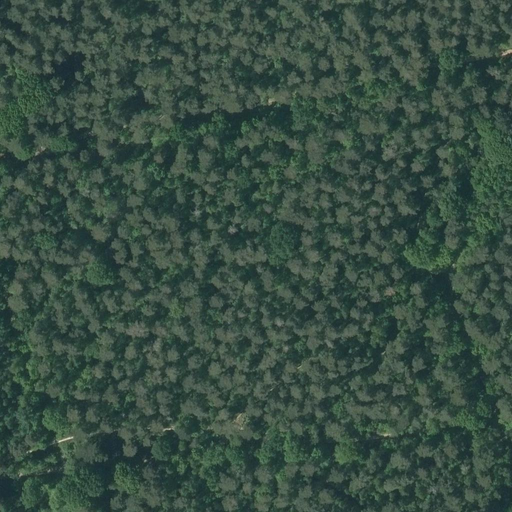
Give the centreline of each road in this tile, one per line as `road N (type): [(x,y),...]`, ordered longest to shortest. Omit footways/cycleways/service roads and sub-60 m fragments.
road 1 (track): [(0,156),(511,50)]
road 2 (track): [(511,175),(453,277),(471,349),(511,440)]
road 3 (track): [(511,413),(421,436),(274,442)]
road 4 (track): [(274,442),(64,474)]
road 5 (track): [(0,275),(64,474)]
